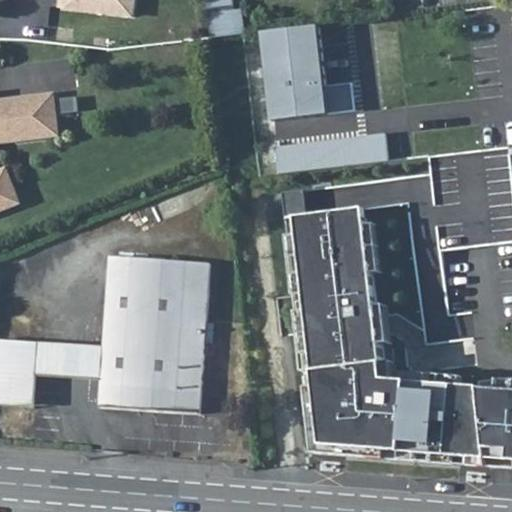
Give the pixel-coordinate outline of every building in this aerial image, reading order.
[(64,0),(63,10),(135,18),(137,0),(64,0)] [(322,26),(266,33),(275,122),(358,113),(355,85),(329,87),(322,26)] [(0,212),(20,205),(8,173),(0,175),(0,143),(60,136),(55,97),(8,103),(8,106),(0,106),(0,212)] [(278,148),(281,175),(391,163),(388,136),(278,148)] [(321,185),(323,211),(443,201),(441,175),(321,185)] [(366,209),(308,216),(305,190),(283,193),(296,302),(306,300),(325,449),(489,463),(480,388),(461,386),(386,380),(384,364),(382,345),(377,307),(373,275),(368,226),(366,209)] [(107,346),(103,380),(100,406),(200,416),(203,393),(177,390),(189,265),(115,258),(107,346)] [(189,265),(177,390),(203,393),(214,268),(189,265)] [(0,334),(0,391),(38,396),(41,373),(103,380),(107,346),(0,334)] [(477,343),(438,345),(439,366),(478,365),(477,343)] [(511,378),(479,382),(480,388),(489,463),(511,465),(511,378)]
